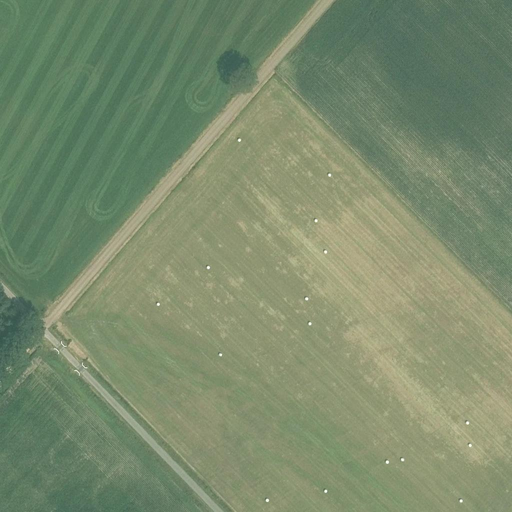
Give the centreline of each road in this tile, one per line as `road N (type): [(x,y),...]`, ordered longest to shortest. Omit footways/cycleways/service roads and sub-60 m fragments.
road 1 (track): [(0,376),(327,0)]
road 2 (unclassified): [(217,511),(0,287)]
